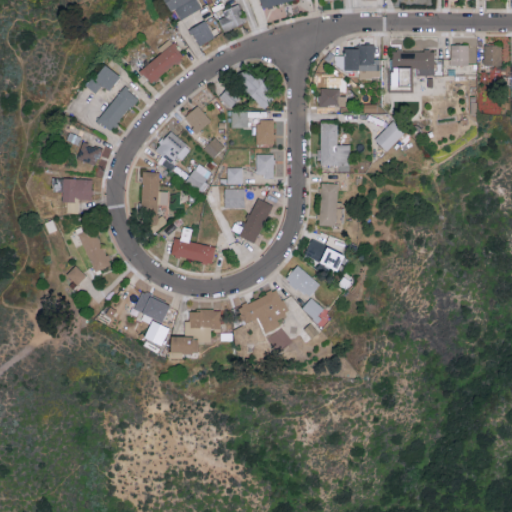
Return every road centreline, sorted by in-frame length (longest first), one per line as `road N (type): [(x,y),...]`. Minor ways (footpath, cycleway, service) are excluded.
road 1 (residential): [(298,36),(215,65),(133,139),(119,166),(117,233),(133,261),(155,277),(203,291),(233,286),(260,273),(280,249),(293,219),(298,36)]
road 2 (residential): [(298,36),(348,24),(511,20)]
